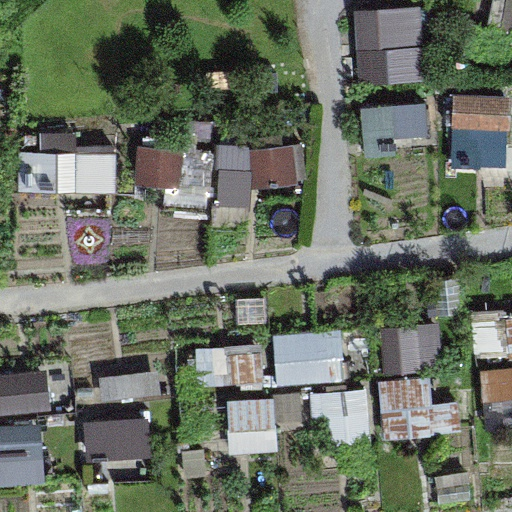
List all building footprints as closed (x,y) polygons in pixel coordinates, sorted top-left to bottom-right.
[(361,10),(365,82),(434,79),(430,6),(361,10)] [(511,95),(457,97),(459,160),(511,157),(511,95)] [(372,142),(435,136),(433,106),(369,112),(372,142)] [(147,150),(146,188),(194,190),(195,151),(147,150)] [(122,189),(121,152),(29,156),(30,193),(122,189)] [(407,372),(447,370),(445,328),(405,330),(407,372)] [(352,379),(348,329),(278,334),(282,385),(352,379)] [(206,383),(271,379),(269,347),(204,351),(206,383)] [(0,415),(58,412),(56,371),(0,374),(0,415)] [(388,380),(392,437),(466,432),(465,401),(438,403),(437,378),(388,380)] [(323,395),(327,442),(378,438),(374,391),(323,395)] [(237,400),(236,450),(282,450),(282,401),(237,400)] [(91,459),(158,455),(156,417),(89,421),(91,459)] [(0,424),(0,487),(52,484),(49,422),(0,424)]
